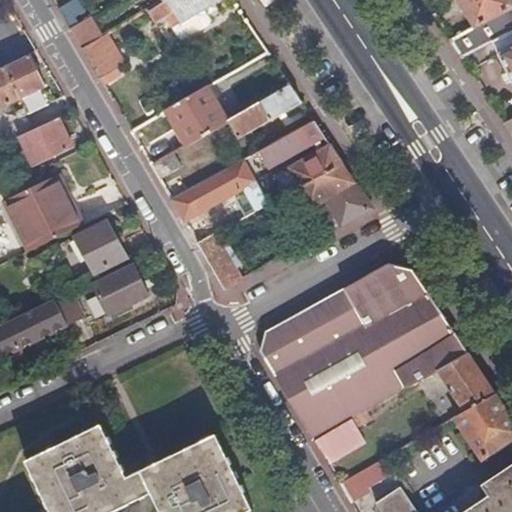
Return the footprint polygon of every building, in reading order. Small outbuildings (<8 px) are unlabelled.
[(83,12),(75,0),(59,10),(71,31),(79,27),(73,19),(83,12)] [(224,0),(164,0),(163,1),(148,9),(156,24),(165,19),(167,23),(158,28),(171,49),(214,25),(205,11),(224,0)] [(511,0),(458,0),(475,27),(450,40),(462,58),(492,43),(511,32),(511,0)] [(79,27),(71,31),(81,48),(98,38),(88,20),(79,27)] [(511,32),(492,43),(511,78),(511,32)] [(121,58),(107,33),(98,38),(81,48),(99,78),(116,68),(113,63),(121,58)] [(5,67),(20,99),(46,87),(30,55),(5,67)] [(0,108),(20,99),(5,67),(0,69),(0,108)] [(302,103),(291,86),(230,121),(229,121),(239,139),(302,103)] [(230,121),(209,87),(167,112),(187,145),(229,121),(230,121)] [(73,149),(59,118),(20,137),(34,167),(73,149)] [(325,137),(315,121),(259,152),(268,168),(325,137)] [(344,165),(330,145),(288,168),(289,169),(275,176),(286,196),(291,194),(344,165)] [(253,162),(250,157),(244,160),(247,165),(253,162)] [(171,200),(184,222),(198,214),(196,210),(203,207),(242,185),(257,212),(269,205),(247,165),(244,160),(232,167),(184,193),(171,200)] [(334,230),(340,226),(373,209),(344,165),(291,194),(301,211),(294,215),(304,234),(329,221),(334,230)] [(28,252),(82,226),(58,175),(4,201),(28,252)] [(167,194),(171,200),(184,193),(180,187),(167,194)] [(95,275),(129,258),(108,220),(74,237),(95,275)] [(242,280),(215,235),(197,245),(224,290),(242,280)] [(148,295),(132,264),(92,283),(108,316),(148,295)] [(412,267),(389,264),(268,332),(261,350),(315,440),(367,411),(424,377),(425,378),(438,371),(469,353),(412,267)] [(0,328),(0,357),(18,348),(19,349),(50,334),(50,333),(85,317),(73,293),(55,301),(0,328)] [(497,394),(469,353),(438,371),(465,412),(497,394)] [(465,412),(456,417),(484,459),(511,439),(511,417),(497,394),(465,412)] [(367,411),(315,440),(328,464),(365,443),(355,426),(370,417),(367,411)] [(113,511),(140,499),(130,477),(104,423),(28,460),(53,511),(113,511)] [(218,433),(142,471),(153,493),(154,492),(163,511),(248,511),(255,509),(218,433)] [(384,458),(340,483),(349,500),(369,489),(367,487),(392,473),(384,458)] [(419,511),(402,486),(377,502),(382,511),(511,511),(511,465),(483,484),(490,495),(463,511),(419,511)] [(142,471),(130,477),(140,499),(153,493),(142,471)]
